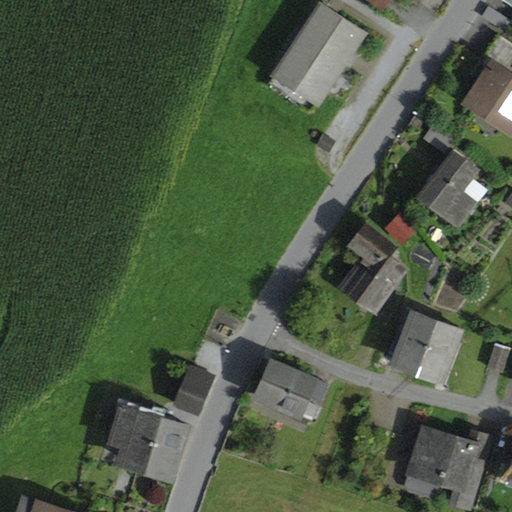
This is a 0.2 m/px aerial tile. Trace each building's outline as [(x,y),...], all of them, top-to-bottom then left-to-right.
[(370,0),(384,9),(390,0),(370,0)] [(267,85),(310,114),(363,33),(321,5),(267,85)] [(511,79),(507,76),(511,69),(511,43),(499,35),(482,60),(480,58),(470,74),(479,80),(482,75),(485,77),(471,99),(476,102),(503,121),(507,123),(504,128),(511,133),(511,79)] [(500,125),(503,121),(476,102),(473,107),(500,125)] [(460,223),(475,202),(459,188),(475,166),(454,150),(421,194),(460,223)] [(416,228),(401,214),(395,221),(409,235),(416,228)] [(388,229),(401,243),(409,235),(395,221),(388,229)] [(343,284),(375,309),(406,267),(388,254),(394,247),(368,226),(353,245),(366,254),(343,284)] [(405,339),(397,361),(418,369),(438,319),(417,310),(413,320),(405,339)] [(399,337),(405,339),(413,320),(406,318),(399,337)] [(418,369),(439,378),(458,327),(438,319),(418,369)] [(496,343),(489,367),(502,372),(510,348),(496,343)] [(277,411),(306,424),(325,385),(273,360),(258,395),(279,406),(277,411)] [(194,368),(178,405),(197,413),(214,376),(194,368)] [(126,445),(122,460),(146,467),(159,424),(162,416),(122,403),(120,409),(122,410),(112,441),(126,445)] [(170,474),(185,424),(162,416),(159,424),(146,467),(170,474)] [(458,486),(453,502),(470,507),(482,462),(470,459),(475,444),(470,443),(413,425),(409,437),(422,441),(409,483),(412,489),(430,495),(436,491),(440,480),(458,486)] [(470,459),(482,462),(491,435),(474,430),(470,443),(475,444),(470,459)] [(68,511),(24,498),(19,511),(68,511)]
